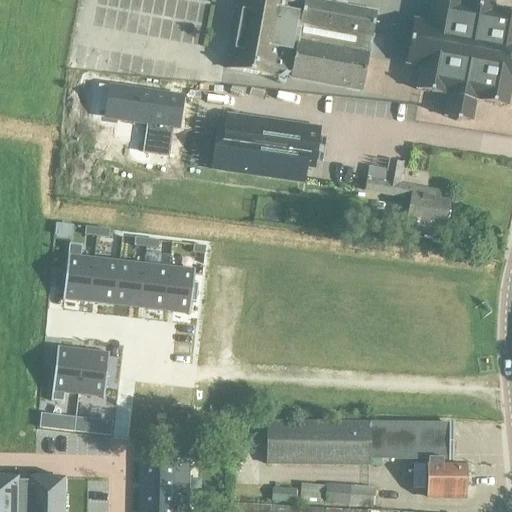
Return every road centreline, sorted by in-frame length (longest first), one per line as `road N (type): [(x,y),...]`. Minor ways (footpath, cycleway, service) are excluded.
road 1 (track): [(194,374),(511,389)]
road 2 (residential): [(122,465),(0,461)]
